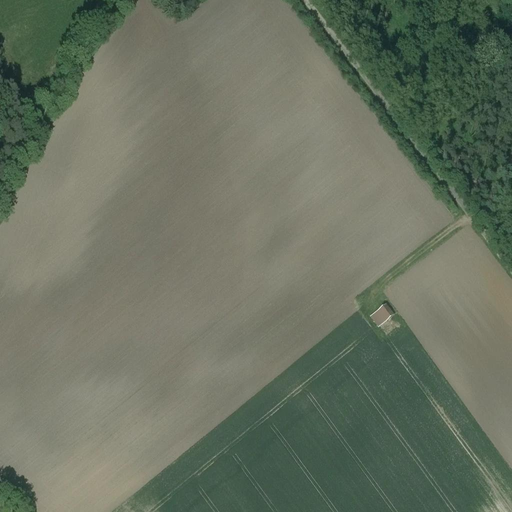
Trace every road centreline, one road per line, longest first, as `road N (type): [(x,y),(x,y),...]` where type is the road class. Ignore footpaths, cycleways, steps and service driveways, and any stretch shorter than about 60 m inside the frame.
road 1 (unclassified): [(303,0),(511,272)]
road 2 (track): [(117,0),(48,101),(0,200)]
